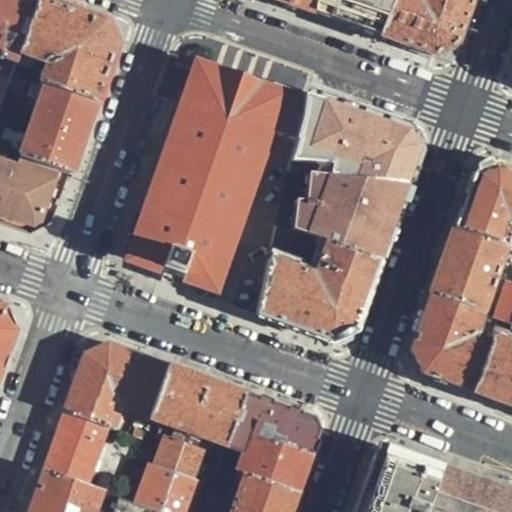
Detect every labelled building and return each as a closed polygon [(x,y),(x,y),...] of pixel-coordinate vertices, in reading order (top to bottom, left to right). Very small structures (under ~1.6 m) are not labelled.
[(16,64),(37,1),(33,0),(0,0),(0,107),(1,108),(10,82),(16,64)] [(271,0),(312,14),(313,0),(271,0)] [(313,0),(312,14),(344,26),(377,37),(390,0),(313,0)] [(465,13),(470,0),(390,0),(377,37),(431,57),(453,47),(465,13)] [(66,12),(37,1),(16,64),(40,72),(49,67),(52,72),(43,76),(36,91),(43,94),(91,112),(113,48),(102,25),(66,12)] [(146,182),(136,211),(146,215),(131,258),(209,285),(211,278),(213,272),(217,273),(228,240),(226,239),(264,128),(293,139),(303,96),(287,90),(265,82),(261,93),(229,81),(198,70),(189,95),(179,91),(155,158),(165,162),(157,186),(146,182)] [(14,112),(23,87),(10,82),(1,108),(14,112)] [(59,170),(68,173),(80,142),(91,112),(43,94),(21,156),(59,170)] [(303,96),(293,139),(288,165),(406,183),(412,165),(417,149),(409,134),(303,96)] [(17,168),(0,214),(5,215),(12,217),(34,225),(40,222),(46,207),(59,170),(21,156),(17,168)] [(165,162),(155,158),(146,182),(157,186),(165,162)] [(0,161),(0,213),(0,214),(17,168),(0,161)] [(462,199),(452,229),(504,248),(510,230),(511,230),(511,169),(496,164),(472,173),(462,199)] [(319,241),(378,262),(387,237),(406,183),(288,165),(274,226),(306,236),(319,241)] [(274,226),(270,245),(298,256),(306,236),(274,226)] [(504,248),(452,229),(440,263),(428,297),(477,315),(480,316),(504,248)] [(256,311),(255,315),(300,331),(328,340),(355,330),(378,262),(319,241),(309,268),(314,279),(307,281),(303,272),(267,260),(256,311)] [(509,328),(511,319),(511,285),(504,283),(491,320),(498,323),(509,328)] [(477,315),(428,297),(408,353),(420,376),(432,380),(471,393),(489,344),(468,337),(477,315)] [(0,306),(0,370),(14,331),(4,308),(0,306)] [(489,344),(471,393),(505,405),(511,408),(511,347),(503,344),(509,328),(498,323),(489,344)] [(148,421),(169,368),(123,351),(106,345),(82,357),(69,396),(63,412),(107,429),(111,430),(119,410),(148,421)] [(223,448),(242,395),(204,381),(169,368),(148,421),(223,448)] [(260,402),(242,395),(223,448),(241,455),(248,434),(309,457),(315,440),(303,417),(260,402)] [(107,429),(63,412),(60,422),(42,471),(86,487),(107,429)] [(161,430),(149,464),(174,472),(192,479),(204,446),(161,430)] [(306,464),(309,457),(248,434),(241,455),(234,473),(242,476),(295,495),(306,464)] [(207,445),(197,477),(212,482),(223,450),(207,445)] [(369,461),(351,511),(425,511),(441,466),(431,462),(394,448),(369,461)] [(158,511),(174,472),(149,464),(134,503),(157,511),(158,511)] [(511,511),(511,491),(441,466),(425,511),(511,511)] [(29,509),(27,511),(91,511),(99,491),(86,487),(42,471),(29,509)] [(192,479),(174,472),(158,511),(186,511),(197,481),(192,479)] [(202,481),(192,511),(222,511),(232,480),(217,476),(214,484),(202,481)] [(228,511),(288,511),(295,495),(242,476),(228,511)] [(157,511),(134,503),(121,499),(115,511),(157,511)]
